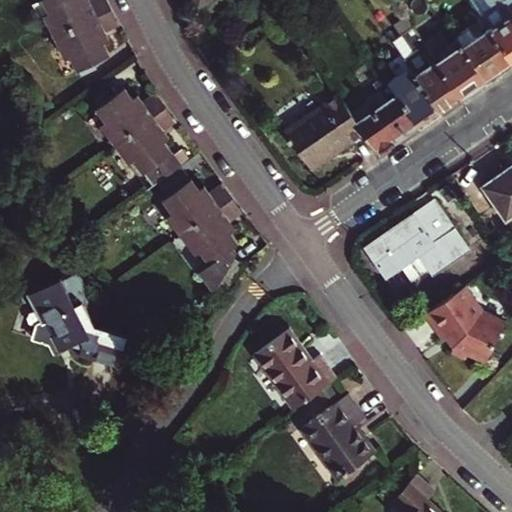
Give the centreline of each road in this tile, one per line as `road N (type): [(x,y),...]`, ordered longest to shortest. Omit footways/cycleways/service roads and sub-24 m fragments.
road 1 (residential): [(127,511),(159,435),(301,241)]
road 2 (residential): [(301,241),(176,69),(142,0)]
road 3 (residential): [(473,457),(301,241)]
road 4 (residential): [(511,96),(301,241)]
